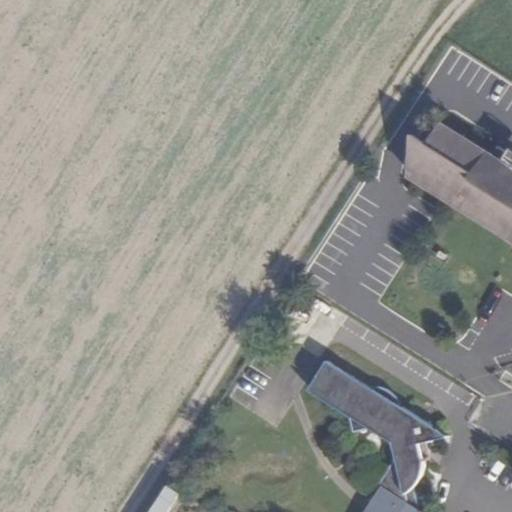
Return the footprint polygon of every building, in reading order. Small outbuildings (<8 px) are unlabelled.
[(511,165),(496,155),(445,124),(434,143),(415,175),(511,235),(511,165)] [(415,175),(434,143),(419,134),(415,175)] [(496,155),(511,165),(511,141),(507,138),(496,155)] [(314,393),(350,417),(353,405),(360,395),(368,389),(332,364),(314,393)] [(435,445),(436,430),(405,411),(401,403),(396,395),(384,389),(368,389),(360,395),(353,405),(350,417),(353,425),(358,435),(384,430),(385,439),(396,446),(400,457),(383,483),(386,489),(370,511),(405,511),(420,489),(425,467),(423,462),(420,449),(435,445)] [(448,437),(436,430),(435,445),(446,441),(448,437)] [(423,511),(420,489),(405,511),(423,511)]
